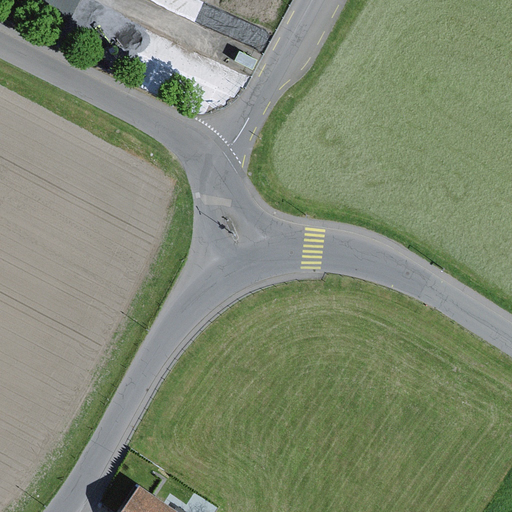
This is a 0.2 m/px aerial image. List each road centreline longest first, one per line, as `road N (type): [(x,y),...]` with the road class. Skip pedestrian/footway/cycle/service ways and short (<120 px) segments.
road 1 (unclassified): [(241,260),(218,166),(189,139),(0,41)]
road 2 (tertiary): [(241,260),(177,321),(61,511)]
road 3 (tertiary): [(511,335),(378,260),(313,248),(241,260)]
